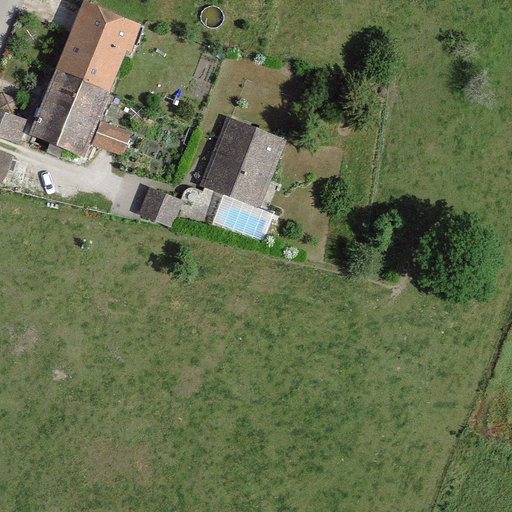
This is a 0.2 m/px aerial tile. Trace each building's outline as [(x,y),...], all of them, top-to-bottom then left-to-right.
[(133,49),(143,23),(83,0),(56,71),(112,92),(129,47),(133,49)] [(30,135),(85,157),(112,92),(56,71),(30,135)] [(0,135),(22,144),(30,122),(0,111),(0,135)] [(259,209),(286,139),(226,116),(199,187),(259,209)] [(103,118),(94,141),(126,153),(134,130),(103,118)] [(0,182),(11,159),(0,153),(0,182)] [(173,227),(183,201),(150,187),(139,214),(173,227)]
